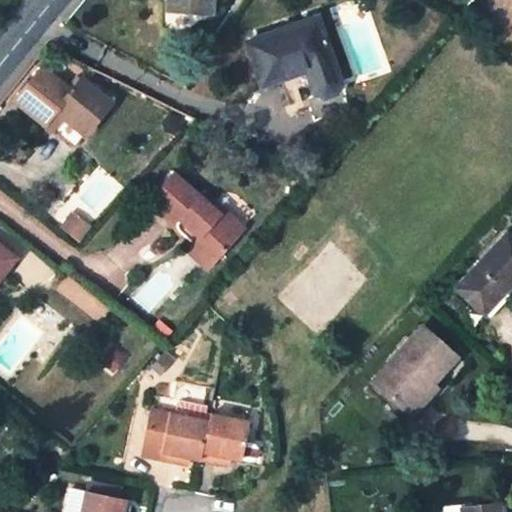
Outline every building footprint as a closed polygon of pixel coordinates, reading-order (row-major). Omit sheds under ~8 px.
[(207,13),(207,0),(168,0),(168,11),(207,13)] [(316,19),(247,43),(262,86),(307,71),(316,94),(325,98),(336,95),(340,86),(316,19)] [(43,68),(14,102),(43,126),(71,92),(43,68)] [(86,134),(113,102),(112,102),(84,78),(83,77),(71,92),(43,126),(56,137),(70,121),(86,134)] [(56,137),(72,151),(86,134),(70,121),(56,137)] [(154,198),(182,223),(183,221),(185,219),(203,234),(195,243),(216,260),(244,226),(206,194),(206,193),(204,196),(176,172),(154,198)] [(203,234),(185,219),(183,221),(182,223),(180,227),(180,231),(195,243),(203,234)] [(511,283),(511,239),(505,233),(455,289),(484,315),(511,283)] [(189,250),(210,268),(216,260),(195,243),(189,250)] [(0,276),(14,258),(0,246),(0,276)] [(229,292),(222,300),(229,307),(236,299),(229,292)] [(421,326),(371,382),(400,409),(426,380),(431,384),(456,357),(421,326)] [(156,379),(174,358),(162,349),(144,369),(156,379)] [(262,361),(246,359),(244,373),(260,375),(262,361)] [(435,388),(431,384),(426,380),(400,409),(408,416),(435,388)] [(205,407),(176,401),(174,414),(203,420),(205,407)] [(189,459),(200,461),(208,421),(203,420),(174,414),(152,410),(142,457),(158,461),(179,466),(181,457),(189,459)] [(240,460),(247,422),(209,415),(208,421),(200,461),(222,465),(223,457),(230,458),(240,460)] [(257,424),(247,422),(240,460),(250,462),(257,424)] [(181,457),(179,466),(187,467),(189,459),(181,457)] [(223,457),(222,465),(229,467),(230,458),(223,457)] [(120,489),(85,482),(83,493),(118,499),(120,489)] [(69,490),(64,511),(122,511),(125,501),(118,499),(83,493),(69,490)] [(129,511),(132,502),(125,501),(122,511),(129,511)]
